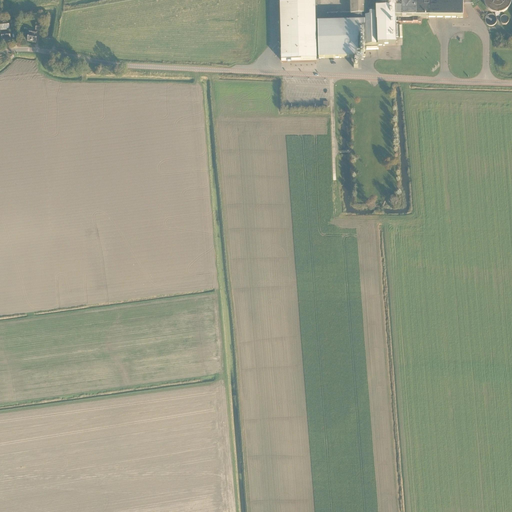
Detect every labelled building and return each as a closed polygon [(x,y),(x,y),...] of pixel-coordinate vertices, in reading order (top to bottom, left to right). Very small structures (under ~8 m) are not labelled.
[(387,0),(387,5),(380,5),(380,9),(376,9),(376,14),(369,14),(369,17),(366,17),(365,0),(349,0),(350,14),(346,14),(326,15),(326,23),(314,23),(313,0),(278,1),(279,41),(277,44),(280,46),(277,49),(280,52),(280,62),(316,61),(316,59),(365,58),(365,46),(395,45),(394,22),(394,19),(394,18),(398,18),(401,18),(402,18),(402,22),(420,23),(420,18),(417,18),(427,18),(427,19),(444,19),(448,19),(462,19),(461,0),(387,0)] [(482,0),(483,2),(483,4),(484,6),(485,8),(486,10),(488,11),(490,13),(492,13),(495,14),(497,14),(500,13),(502,12),(504,11),(506,10),(508,8),(509,4),(510,1),(509,0),(482,0)] [(10,30),(9,21),(5,21),(5,22),(0,22),(0,23),(0,24),(0,23),(0,30),(1,30),(1,31),(10,30)] [(27,41),(36,43),(37,37),(36,36),(37,33),(30,31),(27,41)] [(6,34),(6,32),(4,33),(4,34),(2,34),(2,39),(2,44),(11,43),(10,38),(10,33),(6,34)]
